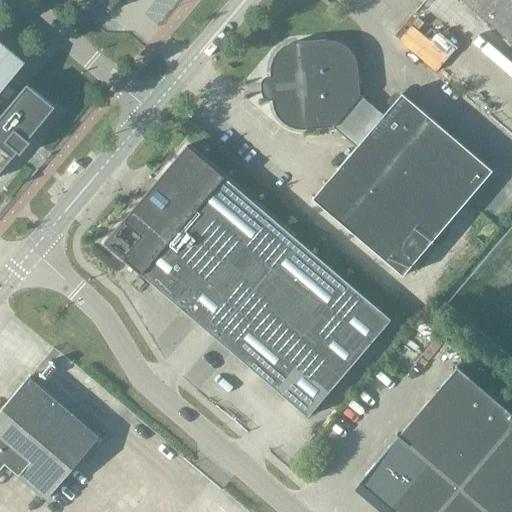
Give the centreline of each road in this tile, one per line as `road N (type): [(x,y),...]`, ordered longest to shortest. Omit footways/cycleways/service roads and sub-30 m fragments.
road 1 (unclassified): [(292,511),(143,382),(95,307),(33,250)]
road 2 (tertiary): [(33,250),(145,117)]
road 3 (unknown): [(332,475),(444,343)]
road 4 (unclassified): [(145,117),(25,0)]
road 5 (tertiary): [(145,117),(245,0)]
